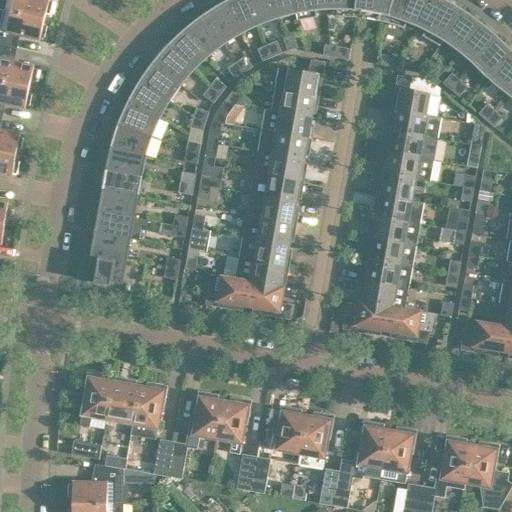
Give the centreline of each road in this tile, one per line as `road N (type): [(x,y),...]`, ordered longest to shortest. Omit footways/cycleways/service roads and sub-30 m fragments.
road 1 (residential): [(511,402),(45,318)]
road 2 (residential): [(45,318),(78,129),(107,67),(176,0)]
road 3 (residential): [(26,511),(45,318)]
